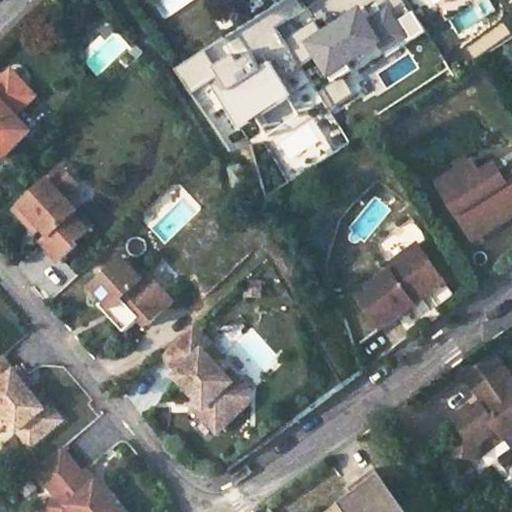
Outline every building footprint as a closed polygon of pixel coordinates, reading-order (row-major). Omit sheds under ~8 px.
[(161,0),(168,9),(181,0),(161,0)] [(9,64),(0,72),(0,149),(1,150),(29,123),(15,109),(8,102),(9,91),(23,78),(9,64)] [(23,78),(9,91),(8,102),(15,109),(34,90),(23,78)] [(473,157),(439,178),(469,227),(494,212),(497,216),(511,206),(511,165),(503,171),(497,160),(481,169),(473,157)] [(238,163),(227,166),(233,187),(243,183),(238,163)] [(49,169),(12,204),(27,219),(33,213),(48,229),(41,236),(58,255),(75,239),(74,237),(87,224),(72,208),(75,205),(59,188),(64,184),(49,169)] [(494,212),(469,227),(474,236),(511,212),(511,206),(497,216),(494,212)] [(442,274),(412,238),(383,263),(386,267),(354,294),(380,325),(426,287),(442,274)] [(142,277),(120,254),(89,283),(102,297),(114,309),(109,313),(123,328),(138,314),(145,322),(166,302),(148,283),(142,277)] [(147,272),(142,277),(148,283),(153,278),(147,272)] [(452,286),(442,274),(426,287),(437,299),(452,286)] [(102,297),(98,301),(109,313),(114,309),(102,297)] [(220,350),(192,321),(161,350),(177,367),(173,371),(197,395),(204,403),(199,408),(218,428),(250,397),(250,386),(236,372),(231,376),(213,357),(220,350)] [(10,365),(0,353),(0,408),(15,426),(20,421),(33,436),(59,415),(46,398),(41,402),(26,384),(18,375),(22,372),(14,362),(10,365)] [(511,381),(494,355),(467,374),(486,401),(474,410),(470,404),(453,416),(459,424),(453,428),(450,446),(457,454),(479,458),(482,441),(500,428),(507,438),(511,434),(511,381)] [(30,381),(22,372),(18,375),(26,384),(30,381)] [(197,395),(191,401),(199,408),(204,403),(197,395)] [(33,436),(20,421),(15,426),(28,441),(33,436)] [(482,441),(479,458),(507,438),(500,428),(482,441)] [(80,467),(60,444),(34,466),(56,492),(73,511),(124,511),(95,478),(91,481),(80,467)] [(83,464),(80,467),(91,481),(95,478),(83,464)] [(402,511),(405,510),(373,465),(346,484),(351,491),(322,511),(402,511)] [(73,511),(56,492),(44,502),(52,511),(73,511)]
